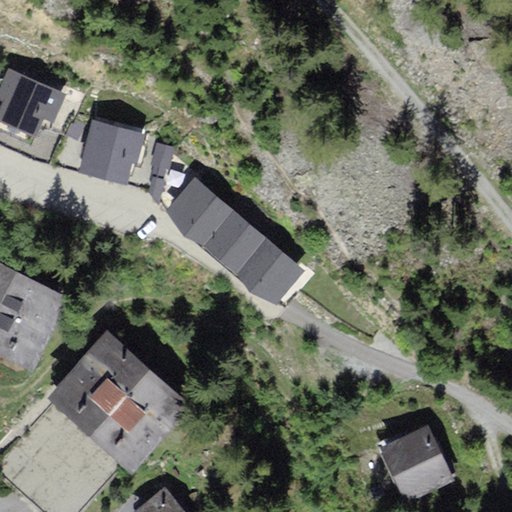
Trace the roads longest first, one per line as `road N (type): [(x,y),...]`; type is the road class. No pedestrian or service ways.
road 1 (residential): [(511,428),(419,372),(263,302),(138,214),(0,162)]
road 2 (track): [(328,0),(511,221)]
